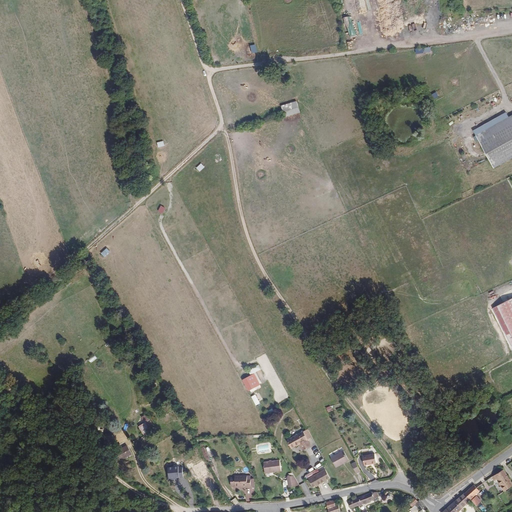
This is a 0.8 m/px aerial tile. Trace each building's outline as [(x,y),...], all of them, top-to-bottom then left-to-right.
[(297,101),(281,105),(285,116),(300,111),(297,101)] [(511,113),(476,133),(479,140),(495,167),(511,157),(511,113)] [(200,171),(205,167),(202,163),(197,167),(200,171)] [(101,253),(105,257),(111,251),(107,247),(101,253)] [(497,307),(504,319),(511,315),(511,298),(497,306),(497,307)] [(511,336),(504,319),(497,307),(493,309),(511,346),(511,336)] [(243,380),(249,391),(261,385),(255,374),(243,380)] [(252,397),(256,404),(260,402),(256,394),(252,397)] [(266,412),(270,419),(276,415),(273,409),(266,412)] [(145,423),(139,425),(144,435),(150,432),(148,428),(154,426),(147,413),(142,416),(145,423)] [(309,431),(288,442),(293,451),(301,447),(303,453),(312,448),(309,443),(314,440),(309,431)] [(124,446),(115,452),(121,463),(130,458),(124,446)] [(344,450),(330,458),(336,467),(349,460),(344,450)] [(376,454),(364,456),(366,466),(378,463),(376,454)] [(278,460),(262,462),(264,473),(280,471),(278,460)] [(354,462),(349,464),(354,473),(358,471),(354,462)] [(183,466),(169,466),(169,478),(184,478),(183,466)] [(315,475),(321,484),(327,481),(326,480),(329,478),(325,470),(315,475)] [(498,483),(505,495),(511,490),(511,486),(504,473),(492,481),(495,485),(498,483)] [(233,486),(233,487),(245,487),(245,488),(250,488),(249,475),(232,476),(233,477),(229,477),(229,486),(233,486)] [(298,485),(292,475),(286,476),(287,486),(293,485),(298,485)] [(315,475),(308,479),(313,487),(317,485),(317,486),(321,484),(315,475)] [(472,503),(477,499),(480,495),(474,488),(465,496),(472,503)] [(379,499),(377,493),(372,494),(349,502),(348,503),(351,511),(357,508),(375,501),(379,499)] [(458,501),(446,511),(462,511),(472,503),(465,496),(459,502),(458,501)] [(472,503),(478,510),(483,505),(477,499),(472,503)]
